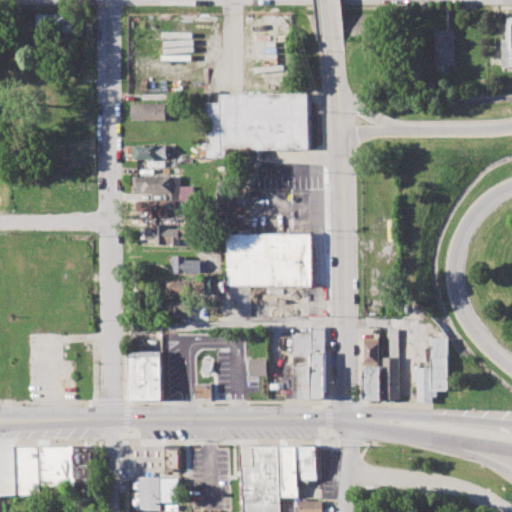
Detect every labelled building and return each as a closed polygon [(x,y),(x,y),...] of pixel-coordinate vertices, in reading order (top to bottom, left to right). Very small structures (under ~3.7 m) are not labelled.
[(37,13),(69,13),(69,30),(37,30),(37,13)] [(511,65),(503,66),(503,39),(508,39),(507,17),(511,17),(511,65)] [(437,29),(455,29),(456,64),(438,64),(437,29)] [(220,93),(309,92),(309,146),(262,147),(262,157),(209,157),(208,102),(220,102),(220,93)] [(133,104),(166,103),(166,120),(133,120),(133,104)] [(131,145),(171,144),(171,153),(156,153),(156,158),(132,159),(131,145)] [(134,177),(169,176),(169,192),(134,193),(134,177)] [(10,204),(10,190),(82,191),(82,204),(44,204),(44,199),(21,199),(21,204),(10,204)] [(138,200),(170,200),(170,216),(149,217),(149,211),(138,211),(138,200)] [(143,228),(156,228),(156,224),(167,224),(167,228),(190,228),(190,243),(143,244),(143,228)] [(228,232),(313,233),(313,286),(227,285),(228,232)] [(28,247),(28,234),(43,234),(43,247),(28,247)] [(49,242),(83,242),(83,254),(49,254),(49,242)] [(173,255),(188,255),(188,259),(206,259),(206,273),(173,273),(173,255)] [(169,278),(205,278),(205,294),(169,295),(169,278)] [(35,285),(76,285),(76,304),(35,304),(35,285)] [(165,299),(196,299),(196,316),(172,316),(172,313),(165,313),(165,299)] [(290,335),(308,335),(308,328),(323,327),(323,395),(291,395),(290,335)] [(362,339),(377,340),(377,364),(362,364),(362,339)] [(446,392),(446,340),(428,340),(428,368),(409,368),(409,382),(416,382),(416,402),(431,402),(431,392),(446,392)] [(129,398),(129,354),(161,354),(161,398),(129,398)] [(382,358),(382,401),(397,401),(397,358),(382,358)] [(247,359),(247,376),(264,376),(264,359),(247,359)] [(361,368),(361,400),(377,400),(377,368),(361,368)] [(194,384),(194,399),(209,399),(209,384),(194,384)] [(276,446),(277,498),(277,511),(240,511),(240,467),(250,467),(249,447),(276,446)] [(276,446),(293,447),(295,480),(295,498),(277,498),(276,446)] [(162,447),(162,485),(176,484),(176,447),(162,447)] [(293,447),(312,447),(313,480),(295,480),(293,447)] [(38,449),(39,499),(90,499),(89,449),(38,449)] [(137,478),(138,511),(158,510),(158,478),(137,478)] [(295,502),(295,511),(319,511),(319,502),(295,502)]
